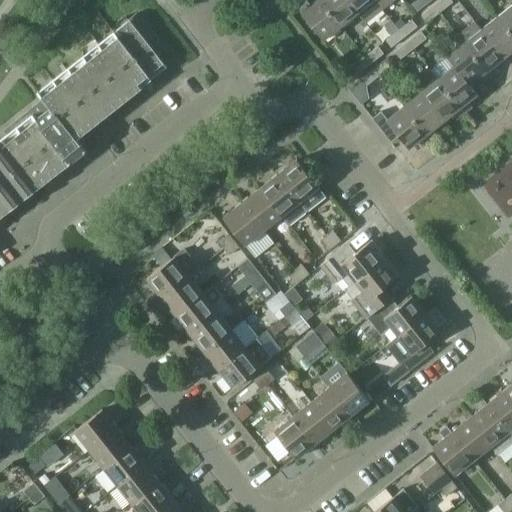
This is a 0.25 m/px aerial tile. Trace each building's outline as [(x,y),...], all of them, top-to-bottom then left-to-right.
[(300,12),(323,41),(341,27),(319,0),(307,0),(310,4),(300,12)] [(358,13),(347,0),(319,0),(341,27),(358,13)] [(381,8),(374,0),(347,0),(358,13),(364,22),(381,8)] [(374,0),(381,8),(391,0),(374,0)] [(416,0),(411,4),(417,11),(430,1),(429,0),(416,0)] [(453,2),(451,0),(440,0),(434,5),(440,13),(453,2)] [(511,3),(497,15),(511,34),(511,3)] [(421,16),(426,23),(440,13),(434,5),(421,16)] [(88,153),(73,134),(137,83),(148,74),(163,63),(152,48),(159,43),(137,13),(114,31),(37,92),(43,99),(4,130),(10,139),(0,146),(0,209),(41,177),(47,185),(88,153)] [(480,29),(503,58),(511,50),(511,34),(497,15),(480,29)] [(417,27),(411,19),(398,30),(404,37),(417,27)] [(457,35),(463,42),(490,77),(498,71),(494,65),(503,58),(480,29),(474,22),(457,35)] [(404,37),(398,30),(385,40),(391,47),(404,37)] [(426,38),(421,31),(407,41),(413,49),(426,38)] [(407,41),(394,52),(400,59),(413,49),(407,41)] [(446,56),(476,94),(477,94),(470,84),(478,78),(482,83),(490,77),(463,42),(446,56)] [(378,46),(364,56),(370,64),(383,53),(378,46)] [(351,67),(357,74),(370,64),(364,56),(351,67)] [(437,79),(464,113),(471,107),(467,102),(476,94),(446,56),(445,56),(453,66),(437,79)] [(393,65),(387,58),(374,68),(379,75),(393,65)] [(366,86),(379,75),(374,68),(360,79),(366,86)] [(420,92),(442,121),(452,114),(456,119),(464,113),(437,79),(420,92)] [(434,128),(442,121),(420,92),(403,105),(430,140),(438,134),(434,128)] [(422,146),(430,140),(403,105),(386,118),(381,111),(371,119),(390,142),(398,136),(408,148),(418,141),(422,146)] [(278,174),(300,202),(307,211),(326,196),(297,159),(278,174)] [(278,174),(260,188),(282,217),(300,202),(278,174)] [(260,188),(242,203),(264,231),(282,217),(260,188)] [(242,203),(223,217),(245,246),(264,231),(242,203)] [(326,235),(334,246),(341,240),(333,230),(326,235)] [(223,248),(234,240),(228,233),(218,241),(223,248)] [(334,246),(326,235),(320,241),(328,251),(334,246)] [(354,282),(382,260),(386,257),(371,239),(351,256),(343,246),(319,265),(334,284),(347,273),(354,282)] [(234,240),(223,248),(229,255),(239,247),(234,240)] [(147,278),(161,296),(198,267),(183,249),(147,278)] [(383,288),(397,278),(400,275),(386,257),(382,260),(354,282),(361,291),(352,299),(366,317),(387,301),(390,298),(383,288)] [(302,279),(309,273),(301,263),(294,269),(302,279)] [(176,315),(204,292),(196,283),(203,277),(197,270),(199,268),(198,267),(161,296),(176,315)] [(247,277),(252,284),(262,276),(257,269),(247,277)] [(302,279),(294,269),(286,275),(295,285),(302,279)] [(257,291),(267,283),(262,276),(252,284),(257,291)] [(190,333),(218,310),(227,304),(221,297),(213,304),(204,292),(176,315),(190,333)] [(390,298),(387,301),(366,317),(380,335),(390,327),(397,336),(425,314),(411,296),(398,307),(390,298)] [(279,310),(284,317),(295,309),(289,302),(279,310)] [(204,351),(232,328),(223,317),(232,310),(227,304),(218,310),(190,333),(204,351)] [(306,306),(299,312),(306,320),(313,314),(306,306)] [(300,315),(295,309),(284,317),(290,323),(300,315)] [(440,332),(425,314),(397,336),(404,345),(395,353),(409,371),(430,355),(422,346),(440,332)] [(284,317),(273,325),(279,332),(290,323),(284,317)] [(232,328),(204,351),(218,369),(247,346),(232,328)] [(329,329),(319,337),(327,347),(337,339),(329,329)] [(302,339),(295,344),(303,355),(310,349),(302,339)] [(255,340),(247,346),(218,369),(233,387),(270,358),(255,340)] [(303,355),(295,344),(288,350),(296,360),(303,355)] [(268,384),(275,379),(267,368),(260,374),(268,384)] [(328,386),(350,415),(369,400),(347,372),(328,386)] [(268,384),(260,374),(253,379),(261,390),(268,384)] [(310,401),(332,429),(350,415),(328,386),(310,401)] [(486,405),(508,433),(511,437),(511,400),(504,391),(486,405)] [(511,437),(508,433),(486,405),(481,398),(474,404),(479,411),(468,419),(491,447),(497,455),(511,443),(511,437)] [(292,415),(314,443),(332,429),(310,401),(292,415)] [(243,402),(233,411),(241,422),(252,414),(243,402)] [(116,428),(102,409),(74,431),(88,450),(116,428)] [(295,458),(296,458),(314,443),(292,415),(273,430),(295,458)] [(445,426),(473,461),(491,447),(468,419),(451,432),(446,425),(445,426)] [(444,438),(433,447),(432,447),(454,475),(473,461),(445,426),(439,431),(444,438)] [(131,446),(116,428),(88,450),(102,468),(131,446)] [(145,464),(131,446),(102,468),(117,486),(145,464)] [(40,458),(29,466),(35,474),(45,466),(40,458)] [(434,494),(441,488),(452,480),(437,462),(420,476),(434,494)] [(159,482),(145,464),(117,486),(131,504),(159,482)] [(452,480),(441,488),(447,496),(457,487),(452,480)] [(29,497),(39,489),(34,482),(23,490),(29,497)] [(157,511),(173,500),(159,482),(131,504),(137,511),(157,511)] [(58,503),(68,495),(63,488),(53,496),(58,503)] [(411,511),(418,507),(403,488),(372,511),(411,511)] [(39,489),(29,497),(34,504),(45,496),(39,489)] [(58,503),(63,510),(74,502),(68,495),(58,503)] [(183,511),(173,500),(157,511),(183,511)] [(509,511),(511,510),(511,508),(505,500),(498,505),(503,511),(509,511)]
